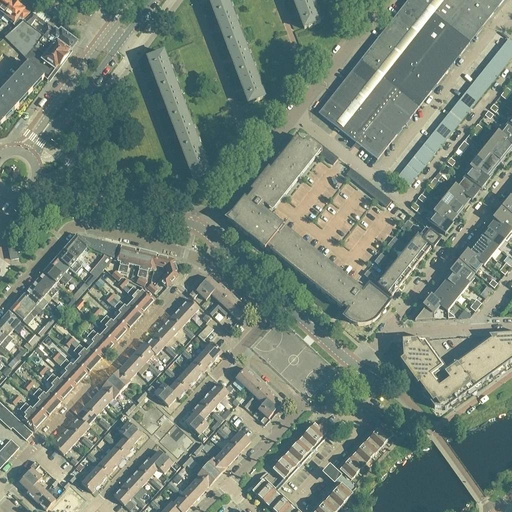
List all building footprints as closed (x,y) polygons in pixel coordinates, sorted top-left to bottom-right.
[(5,16),(14,2),(12,0),(0,0),(0,1),(0,18),(2,20),(5,16)] [(230,8),(227,0),(208,0),(214,15),(230,8)] [(321,23),(312,0),(293,0),(305,29),(321,23)] [(471,42),(417,0),(409,0),(401,11),(396,17),(396,18),(454,64),(454,63),(458,58),(469,44),(471,42)] [(488,21),(461,0),(417,0),(471,42),(482,28),(488,21)] [(504,0),(461,0),(488,21),(489,19),(493,14),(504,0)] [(22,6),(15,1),(14,2),(5,16),(2,20),(7,24),(8,22),(13,25),(18,18),(22,21),(28,13),(21,8),(22,6)] [(242,38),(230,8),(214,15),(225,44),(242,38)] [(58,67),(59,68),(68,56),(67,55),(76,43),(61,31),(59,34),(55,31),(54,31),(47,26),(47,25),(32,14),(4,39),(20,54),(42,77),(44,78),(44,79),(47,82),(58,67)] [(454,64),(396,18),(379,40),(437,85),(441,80),(454,64)] [(253,68),(242,38),(225,44),(237,74),(253,68)] [(0,58),(3,55),(12,61),(20,54),(4,39),(0,42),(0,58)] [(437,85),(379,40),(378,40),(373,46),(361,62),(419,107),(423,102),(427,97),(437,85)] [(502,48),(511,56),(511,43),(508,40),(502,48)] [(496,56),(507,65),(511,58),(511,56),(502,48),(496,56)] [(175,83),(164,53),(147,59),(159,90),(175,83)] [(490,63),(501,72),(507,65),(496,56),(490,63)] [(419,107),(361,62),(340,88),(377,117),(398,134),(408,122),(410,119),(419,107)] [(484,71),(495,80),(501,72),(490,63),(484,71)] [(32,91),(41,81),(44,78),(42,77),(28,64),(27,65),(0,93),(0,126),(14,111),(19,106),(28,96),(32,91)] [(265,99),(253,68),(237,74),(248,105),(265,99)] [(477,78),(489,87),(495,80),(484,71),(477,78)] [(471,86),(483,95),(489,87),(477,78),(471,86)] [(186,113),(175,83),(159,90),(170,119),(186,113)] [(465,94),(476,103),(483,95),(471,86),(465,94)] [(377,117),(340,88),(333,97),(370,126),(377,117)] [(506,101),(509,97),(504,93),(501,96),(506,101)] [(459,101),(470,110),(476,103),(465,94),(459,101)] [(370,126),(333,97),(319,115),(336,128),(339,131),(356,144),(370,126)] [(453,109),(464,118),(470,110),(459,101),(453,109)] [(499,109),(493,105),(490,110),(495,114),(499,109)] [(447,117),(458,126),(464,118),(453,109),(447,117)] [(490,120),(493,116),(488,112),(485,116),(490,120)] [(198,143),(186,113),(170,119),(181,149),(198,143)] [(383,152),(398,134),(377,117),(370,126),(356,144),(356,145),(361,148),(362,149),(364,150),(366,152),(377,161),(383,152)] [(441,124),(452,133),(458,126),(447,117),(441,124)] [(435,132),(446,141),(452,133),(441,124),(435,132)] [(511,145),(511,131),(503,124),(497,133),(498,134),(511,145)] [(428,139),(440,148),(446,141),(435,132),(428,139)] [(511,145),(498,134),(491,143),(507,155),(511,148),(511,145)] [(333,156),(311,138),(305,146),(299,141),(297,144),(295,146),(292,144),(289,149),(283,156),(285,158),(278,168),(275,166),(265,178),(268,180),(264,184),(262,182),(258,187),(247,201),(244,199),(238,207),(231,215),(238,220),(233,225),(249,238),(252,233),(262,241),(258,245),(265,251),(268,246),(273,249),(271,252),(283,262),(285,259),(294,267),(292,269),(304,279),(306,276),(316,284),(314,287),(326,296),(328,294),(337,301),(335,304),(342,309),(343,307),(345,308),(348,311),(343,318),(347,321),(350,323),(353,325),(357,326),(360,326),(363,326),(367,325),(370,324),(373,322),(376,320),(378,318),(381,315),(378,313),(382,308),(384,310),(390,303),(369,286),(357,300),(355,299),(361,292),(258,210),(269,196),(272,192),(280,199),(291,185),(297,178),(315,155),(318,157),(319,155),(328,162),(333,156)] [(422,147),(434,156),(440,148),(428,139),(422,147)] [(209,173),(198,143),(181,149),(193,180),(209,173)] [(507,155),(491,143),(485,151),(483,149),(483,150),(500,163),(507,155)] [(416,155),(427,164),(434,156),(422,147),(416,155)] [(500,163),(483,150),(476,158),(493,172),(500,163)] [(410,162),(421,171),(427,164),(416,155),(410,162)] [(493,172),(476,158),(475,158),(477,160),(471,168),(488,182),(488,181),(486,180),(493,172)] [(456,163),(450,159),(447,163),(452,167),(456,163)] [(404,170),(415,179),(421,171),(410,162),(404,170)] [(488,182),(471,168),(472,170),(466,178),(481,191),(488,182)] [(361,178),(351,170),(346,176),(356,184),(361,178)] [(415,179),(404,170),(398,178),(409,187),(415,179)] [(371,186),(361,178),(356,184),(366,192),(371,186)] [(479,193),(464,181),(457,189),(455,187),(455,188),(472,202),(479,193)] [(382,194),(371,186),(366,192),(377,200),(382,194)] [(470,200),(472,202),(455,188),(448,196),(463,209),(470,200)] [(392,202),(382,194),(377,200),(387,208),(392,202)] [(426,199),(421,195),(418,200),(423,204),(426,199)] [(457,217),(463,209),(448,196),(441,205),(457,217)] [(511,200),(510,199),(503,208),(511,215),(511,200)] [(419,208),(414,204),(411,208),(416,212),(419,208)] [(457,217),(441,205),(435,213),(452,227),(450,225),(457,217)] [(511,233),(511,231),(511,219),(501,210),(494,219),(511,233)] [(445,236),(452,227),(435,213),(428,222),(445,236)] [(511,235),(511,233),(494,219),(494,220),(496,221),(489,229),(504,241),(506,243),(511,235)] [(433,249),(440,241),(426,229),(420,238),(418,236),(417,236),(433,249)] [(504,241),(489,229),(482,238),(498,250),(504,241)] [(116,258),(118,246),(77,236),(64,251),(82,267),(83,267),(81,266),(83,264),(78,259),(89,247),(106,253),(88,273),(92,276),(96,279),(109,264),(112,262),(115,262),(116,258)] [(425,256),(431,248),(433,249),(417,236),(411,244),(425,256)] [(498,250),(482,238),(476,246),(491,258),(498,250)] [(425,256),(411,244),(404,253),(418,264),(425,256)] [(19,253),(18,246),(16,246),(16,245),(8,247),(11,260),(18,259),(17,253),(19,253)] [(123,274),(129,249),(118,246),(116,258),(115,262),(112,262),(109,264),(111,265),(113,265),(116,262),(120,263),(118,273),(123,274)] [(491,258),(476,246),(469,254),(467,253),(484,267),(491,258)] [(133,273),(134,267),(138,251),(129,249),(123,274),(126,275),(127,272),(133,273)] [(82,267),(64,251),(57,259),(69,269),(70,269),(76,275),(83,268),(82,267)] [(142,279),(148,254),(138,251),(134,267),(139,268),(137,278),(142,279)] [(412,272),(418,264),(404,253),(398,261),(412,272)] [(484,267),(467,253),(460,262),(475,274),(482,266),(484,267)] [(153,272),(155,266),(158,256),(148,254),(142,279),(146,280),(148,271),(153,272)] [(176,268),(174,260),(158,256),(155,266),(165,269),(165,272),(176,268)] [(69,269),(57,259),(50,266),(68,282),(71,279),(66,273),(69,269)] [(412,272),(398,261),(391,269),(405,281),(412,272)] [(475,278),(458,264),(451,273),(468,287),(475,278)] [(60,280),(66,285),(68,282),(50,266),(44,274),(56,284),(60,280)] [(167,288),(179,276),(176,268),(165,272),(166,274),(159,281),(167,288)] [(505,276),(508,272),(503,268),(499,272),(505,276)] [(405,281),(391,269),(384,278),(398,289),(405,281)] [(461,295),(468,287),(451,273),(453,275),(446,283),(461,295)] [(56,284),(44,274),(37,281),(54,296),(57,292),(53,288),(56,284)] [(89,287),(96,279),(92,276),(85,283),(89,287)] [(210,296),(220,285),(218,287),(209,278),(196,292),(194,290),(189,296),(193,300),(198,295),(206,302),(211,296),(210,296)] [(398,289),(384,278),(377,286),(391,297),(398,289)] [(100,280),(95,285),(99,289),(104,283),(100,280)] [(30,289),(48,304),(54,296),(37,281),(30,289)] [(494,289),(497,285),(492,281),(489,285),(494,289)] [(89,287),(85,283),(79,290),(78,291),(82,294),(89,287)] [(455,303),(461,295),(446,283),(439,291),(455,303)] [(210,296),(211,296),(220,304),(230,294),(220,285),(210,296)] [(489,296),(492,291),(487,287),(483,292),(489,296)] [(130,291),(149,308),(156,301),(143,289),(139,294),(133,288),(130,291)] [(48,304),(30,289),(24,296),(41,311),(48,304)] [(76,301),(82,294),(78,291),(72,298),(76,301)] [(142,315),(149,308),(130,291),(127,294),(133,300),(130,304),(142,315)] [(448,312),(455,303),(439,291),(433,299),(431,298),(448,312)] [(229,313),(239,302),(230,294),(220,304),(229,313)] [(44,314),(41,311),(24,296),(17,304),(29,315),(34,319),(38,314),(41,316),(44,314)] [(69,309),(76,301),(72,298),(65,305),(66,306),(69,309)] [(448,312),(431,298),(424,307),(426,308),(415,322),(434,321),(434,315),(440,306),(448,312)] [(86,303),(82,299),(75,307),(79,311),(86,304),(85,303),(86,303)] [(199,309),(189,300),(180,309),(191,319),(199,309)] [(478,309),(481,305),(476,300),(473,304),(478,309)] [(142,315),(130,304),(126,309),(119,302),(117,306),(135,323),(142,315)] [(239,322),(248,312),(248,311),(239,302),(229,313),(239,322)] [(34,319),(29,315),(17,304),(11,311),(28,326),(31,322),(34,319)] [(216,312),(220,308),(216,304),(212,309),(216,312)] [(475,312),(478,309),(473,304),(470,308),(475,312)] [(129,330),(135,323),(117,306),(114,309),(120,315),(116,319),(129,330)] [(98,316),(102,312),(97,308),(96,308),(94,311),(98,316)] [(191,319),(180,309),(172,318),(182,328),(191,319)] [(212,317),(216,312),(212,309),(208,313),(212,317)] [(61,315),(56,310),(52,314),(57,319),(61,315)] [(471,317),(464,311),(461,315),(461,319),(467,319),(469,319),(470,319),(471,317)] [(26,328),(9,313),(2,321),(14,331),(19,336),(26,328)] [(106,317),(103,320),(122,337),(129,330),(116,319),(112,323),(106,317)] [(182,328),(172,318),(163,327),(174,337),(182,328)] [(48,330),(54,323),(50,319),(44,327),(48,330)] [(122,337),(103,320),(100,324),(106,330),(103,333),(115,345),(122,337)] [(14,331),(2,321),(0,323),(0,332),(11,342),(12,340),(9,337),(14,331)] [(206,339),(213,331),(208,326),(201,334),(206,339)] [(41,338),(48,330),(44,327),(37,334),(41,338)] [(174,337),(163,327),(155,337),(165,346),(174,337)] [(190,333),(186,328),(182,332),(186,336),(190,333)] [(93,331),(90,335),(108,352),(115,345),(103,333),(99,338),(93,331)] [(11,342),(0,332),(0,345),(1,346),(5,349),(9,344),(11,342)] [(203,342),(206,339),(201,334),(197,337),(203,342)] [(32,347),(39,339),(34,335),(27,343),(32,347)] [(89,348),(102,359),(108,352),(90,335),(86,338),(93,344),(89,348)] [(445,411),(511,361),(511,335),(489,337),(491,340),(445,373),(425,345),(429,341),(402,342),(403,352),(403,359),(400,362),(434,409),(435,409),(444,410),(445,411)] [(165,346),(155,337),(146,346),(157,355),(165,346)] [(217,347),(224,344),(220,338),(214,341),(217,347)] [(157,355),(146,346),(144,344),(136,353),(147,363),(154,355),(156,357),(157,355)] [(222,353),(212,344),(203,353),(213,363),(222,353)] [(5,349),(1,346),(0,345),(0,352),(5,357),(9,353),(5,349)] [(76,349),(95,366),(102,359),(89,348),(86,352),(79,346),(76,349)] [(88,374),(95,366),(76,349),(73,352),(80,358),(76,362),(88,374)] [(17,364),(23,357),(25,355),(21,351),(13,360),(17,364)] [(177,355),(173,351),(169,355),(174,359),(177,355)] [(147,363),(136,353),(128,362),(138,372),(147,363)] [(213,363),(203,353),(194,363),(205,372),(213,363)] [(8,366),(12,370),(17,364),(13,360),(8,366)] [(88,374),(76,362),(72,367),(66,360),(63,364),(82,381),(88,374)] [(138,372),(128,362),(119,372),(130,381),(138,372)] [(205,372),(194,363),(186,372),(196,382),(205,372)] [(66,373),(63,377),(75,388),(82,381),(63,364),(60,367),(66,373)] [(41,377),(44,373),(40,370),(37,367),(35,369),(38,372),(37,373),(41,377)] [(6,378),(11,372),(7,368),(2,374),(6,378)] [(168,377),(172,373),(168,369),(164,373),(168,377)] [(245,388),(255,378),(245,369),(236,380),(245,388)] [(129,383),(130,381),(119,372),(114,377),(114,379),(112,382),(123,392),(130,384),(129,383)] [(196,382),(186,372),(177,381),(188,391),(196,382)] [(173,381),(176,377),(172,373),(168,377),(173,381)] [(75,388),(63,377),(59,381),(52,375),(49,378),(68,395),(75,388)] [(61,403),(68,395),(49,378),(46,381),(53,388),(49,392),(61,403)] [(254,397),(264,387),(255,378),(245,388),(254,397)] [(30,381),(26,384),(31,389),(35,393),(39,388),(30,381)] [(177,381),(169,390),(169,391),(179,400),(188,391),(177,381)] [(123,392),(112,382),(109,384),(107,385),(102,390),(113,400),(113,399),(114,401),(123,392)] [(229,394),(225,391),(218,384),(210,394),(220,403),(229,394)] [(179,400),(169,391),(169,390),(163,385),(157,392),(151,387),(147,392),(153,397),(154,395),(168,408),(177,399),(179,401),(179,400)] [(259,411),(273,395),(264,387),(254,397),(263,405),(258,411),(259,411)] [(61,403),(49,392),(45,396),(38,389),(36,392),(55,410),(61,403)] [(113,400),(102,390),(94,399),(104,409),(113,400)] [(39,402),(36,406),(48,417),(55,410),(36,392),(33,396),(39,402)] [(220,403),(210,394),(201,403),(211,413),(220,403)] [(265,427),(270,421),(268,420),(276,411),(281,406),(272,398),(274,396),(273,395),(259,411),(265,417),(260,423),(265,427)] [(246,410),(254,401),(250,398),(242,406),(246,410)] [(104,409),(94,399),(85,408),(96,418),(104,409)] [(240,404),(235,400),(232,404),(236,408),(240,404)] [(203,422),(211,413),(201,403),(192,412),(203,422)] [(48,417),(36,406),(32,410),(25,404),(22,407),(41,425),(48,417)] [(135,407),(131,404),(127,408),(131,412),(135,407)] [(41,425),(22,407),(19,410),(26,417),(22,421),(34,432),(41,425)] [(96,418),(85,408),(77,417),(79,419),(89,429),(90,428),(88,426),(96,418)] [(127,416),(131,412),(127,408),(123,413),(127,416)] [(0,421),(2,423),(10,414),(6,410),(0,417),(0,421)] [(202,434),(208,427),(209,427),(203,422),(192,412),(192,413),(194,415),(186,424),(199,436),(197,438),(203,444),(208,439),(202,434)] [(224,421),(215,413),(212,417),(221,425),(224,421)] [(6,427),(15,418),(10,414),(2,423),(6,427)] [(394,429),(385,420),(378,414),(374,418),(372,421),(378,426),(391,438),(393,436),(390,433),(394,429)] [(142,437),(137,432),(128,424),(130,422),(124,417),(120,421),(125,426),(119,433),(124,439),(125,438),(135,448),(133,446),(142,437)] [(11,431),(12,429),(19,422),(15,418),(6,427),(11,431)] [(89,429),(79,419),(70,428),(80,438),(89,429)] [(17,433),(23,426),(19,422),(12,429),(17,433)] [(338,438),(322,423),(318,428),(315,425),(313,427),(326,439),(333,445),(335,443),(334,442),(338,438)] [(21,437),(28,430),(23,426),(17,433),(21,437)] [(391,438),(378,426),(370,435),(383,447),(391,438)] [(326,439),(313,427),(304,436),(318,448),(326,439)] [(80,438),(70,428),(62,437),(72,447),(80,438)] [(26,442),(33,435),(28,430),(21,437),(26,442)] [(251,442),(240,433),(232,442),(242,452),(251,442)] [(383,447),(370,435),(362,443),(375,456),(383,447)] [(318,448),(304,436),(297,445),(310,457),(318,448)] [(72,447),(62,437),(53,447),(63,456),(72,447)] [(135,448),(125,438),(124,439),(116,448),(126,457),(135,448)] [(19,449),(11,441),(7,446),(15,453),(19,449)] [(242,452),(232,442),(223,451),(234,461),(242,452)] [(375,456),(362,443),(354,452),(367,464),(375,456)] [(204,447),(200,444),(196,448),(200,452),(204,447)] [(310,457),(297,445),(289,453),(302,466),(310,457)] [(15,453),(7,446),(3,450),(11,458),(15,453)] [(126,457),(116,448),(108,457),(118,466),(126,457)] [(196,456),(200,452),(196,448),(192,453),(196,456)] [(11,458),(3,450),(0,452),(0,454),(8,462),(11,458)] [(234,461),(223,451),(215,460),(225,470),(234,461)] [(367,464),(354,452),(346,460),(360,473),(367,464)] [(173,465),(164,457),(159,453),(150,462),(159,470),(158,470),(164,475),(171,468),(176,473),(180,469),(174,464),(173,465)] [(302,466),(289,453),(281,462),(294,474),(302,466)] [(91,462),(94,458),(90,454),(86,458),(91,462)] [(188,464),(192,460),(188,456),(184,461),(188,464)] [(118,466),(108,457),(99,466),(109,476),(118,466)] [(78,463),(74,458),(70,463),(75,467),(78,463)] [(95,466),(99,462),(94,458),(91,462),(95,466)] [(150,479),(158,470),(159,470),(150,462),(148,460),(140,469),(150,479)] [(225,470),(215,460),(214,461),(213,460),(205,468),(216,478),(219,475),(221,475),(225,470)] [(360,473),(346,460),(338,469),(344,475),(352,481),(360,473)] [(184,469),(188,464),(184,461),(180,465),(184,469)] [(294,474),(281,462),(273,471),(286,483),(294,474)] [(42,479),(35,472),(40,467),(35,463),(30,468),(32,470),(19,484),(28,492),(27,494),(37,484),(42,479)] [(109,476),(99,466),(90,475),(101,485),(109,476)] [(216,478),(205,468),(197,477),(199,478),(198,479),(208,488),(213,483),(213,481),(216,478)] [(150,479),(140,469),(131,479),(142,488),(150,479)] [(355,485),(352,481),(344,475),(338,469),(334,474),(337,477),(333,481),(332,481),(333,483),(335,481),(339,485),(351,495),(356,490),(356,485),(355,485)] [(260,500),(272,486),(264,479),(268,475),(266,473),(258,481),(261,483),(252,492),(260,500)] [(101,485),(90,475),(82,485),(92,494),(101,485)] [(178,475),(173,481),(177,485),(182,479),(178,475)] [(142,488),(131,479),(123,488),(133,498),(142,488)] [(208,488),(198,479),(189,488),(200,497),(208,488)] [(54,488),(58,483),(54,480),(50,484),(54,488)] [(46,493),(37,484),(27,494),(36,503),(46,493)] [(351,495),(339,485),(333,492),(346,504),(353,496),(351,495)] [(267,507),(279,493),(272,486),(260,500),(267,507)] [(133,498),(123,488),(114,497),(124,507),(133,498)] [(200,497),(189,488),(181,497),(191,506),(200,497)] [(346,504),(333,492),(326,499),(339,511),(346,504)] [(46,511),(56,502),(46,493),(36,503),(46,511)] [(272,511),(276,511),(287,500),(279,493),(267,507),(272,511)] [(142,501),(137,497),(133,501),(138,505),(142,501)] [(186,511),(191,506),(181,497),(173,505),(172,504),(171,504),(178,511),(186,511)] [(338,511),(339,511),(326,499),(319,507),(324,511),(338,511)] [(290,511),(295,507),(287,500),(276,511),(290,511)] [(146,505),(142,501),(138,505),(142,509),(146,505)]
